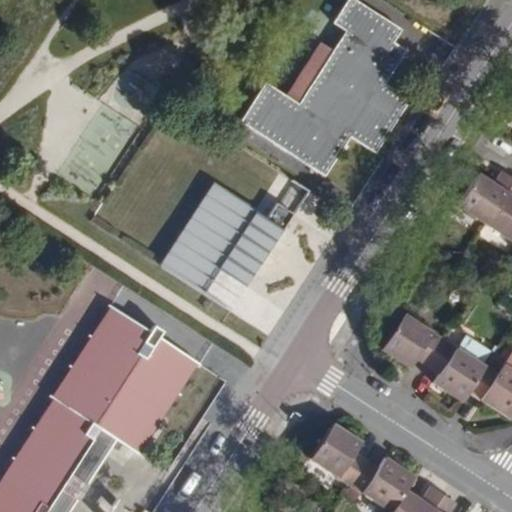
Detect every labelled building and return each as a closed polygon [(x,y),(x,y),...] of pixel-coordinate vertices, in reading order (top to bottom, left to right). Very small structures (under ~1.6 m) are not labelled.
[(391,43),(399,31),(351,0),(328,0),(318,16),(331,23),(283,97),(271,89),(252,77),(227,116),(321,177),(347,137),(372,154),(389,127),(406,101),(381,84),(402,51),(391,43)] [(331,23),(318,16),(271,89),(283,97),(331,23)] [(191,66),(178,39),(124,65),(137,92),(191,66)] [(454,206),(482,224),(511,179),(499,171),(491,184),(475,174),(454,206)] [(511,179),(482,224),(511,243),(511,241),(511,179)] [(224,190),(214,183),(183,231),(193,237),(224,190)] [(255,210),(224,190),(193,237),(183,231),(176,242),(185,249),(169,274),(201,295),(218,266),(228,272),(226,275),(240,284),(254,263),(259,265),(291,216),(273,204),(262,221),(253,214),(255,210)] [(185,249),(176,242),(159,268),(169,274),(185,249)] [(53,402),(0,483),(0,511),(72,511),(78,503),(75,501),(61,492),(71,476),(85,485),(89,488),(117,444),(137,457),(197,365),(157,339),(162,333),(153,327),(148,334),(110,308),(70,369),(81,377),(61,407),(53,402)] [(414,357),(425,365),(442,340),(401,313),(378,348),(408,367),(414,357)] [(466,392),(483,365),(480,364),(488,351),(463,334),(454,347),(442,340),(425,365),(437,373),(431,382),(460,401),(466,392)] [(496,374),(483,365),(466,392),(507,418),(511,410),(511,350),(496,374)] [(81,377),(70,369),(50,400),(53,402),(61,407),(81,377)] [(345,487),(362,460),(352,454),(358,443),(337,430),(314,467),(345,487)] [(375,468),(362,460),(345,487),(385,511),(386,511),(401,490),(410,476),(381,458),(375,468)] [(85,485),(71,476),(61,492),(75,501),(85,485)] [(427,511),(439,494),(426,486),(417,501),(401,490),(386,511),(427,511)] [(439,494),(427,511),(444,511),(451,502),(439,494)]
